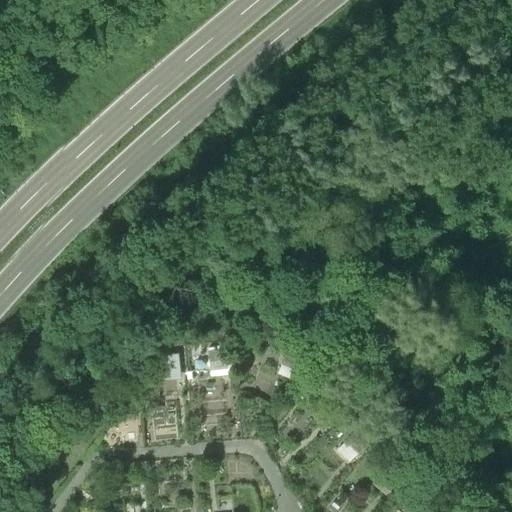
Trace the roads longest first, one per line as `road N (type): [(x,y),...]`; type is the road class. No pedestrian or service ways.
road 1 (primary): [(0,303),(112,186),(333,0)]
road 2 (primary): [(263,0),(84,154),(0,241)]
